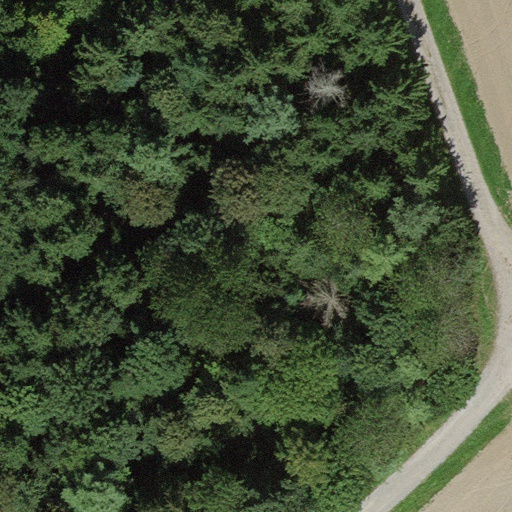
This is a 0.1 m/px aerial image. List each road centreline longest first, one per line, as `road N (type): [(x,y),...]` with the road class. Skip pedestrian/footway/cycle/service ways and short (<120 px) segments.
road 1 (track): [(511,246),(480,182),(416,0)]
road 2 (track): [(511,367),(469,421),(366,511)]
